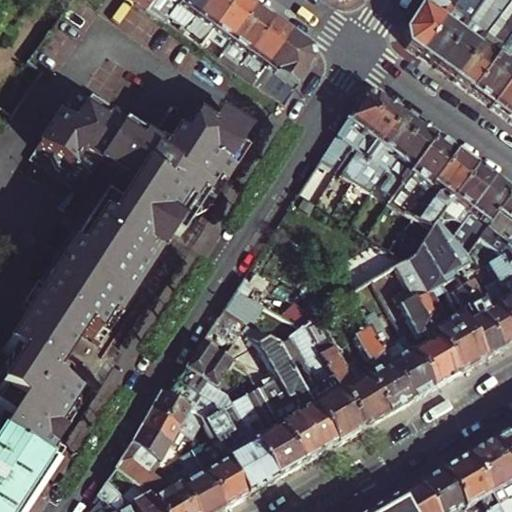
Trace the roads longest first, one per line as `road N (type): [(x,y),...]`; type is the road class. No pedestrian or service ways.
road 1 (residential): [(357,50),(56,511)]
road 2 (tertiary): [(511,389),(299,511)]
road 3 (residential): [(357,50),(511,162)]
